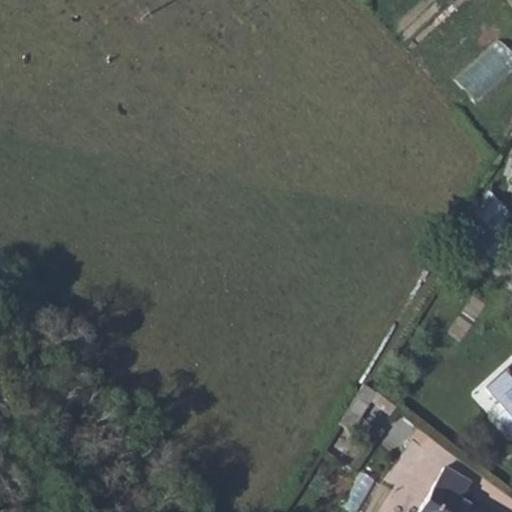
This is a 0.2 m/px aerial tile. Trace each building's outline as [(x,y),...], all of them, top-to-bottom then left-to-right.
[(511,222),(487,192),(468,209),(479,221),(502,246),(511,237),(511,222)] [(502,246),(479,221),(465,233),(482,252),(484,251),(492,260),(504,249),(502,246)] [(511,363),(484,388),(511,418),(511,363)] [(374,395),(361,385),(336,424),(350,433),(370,402),(374,395)] [(374,395),(370,402),(388,416),(393,409),(374,395)] [(469,483),(442,468),(416,511),(476,511),(458,502),(469,483)]
